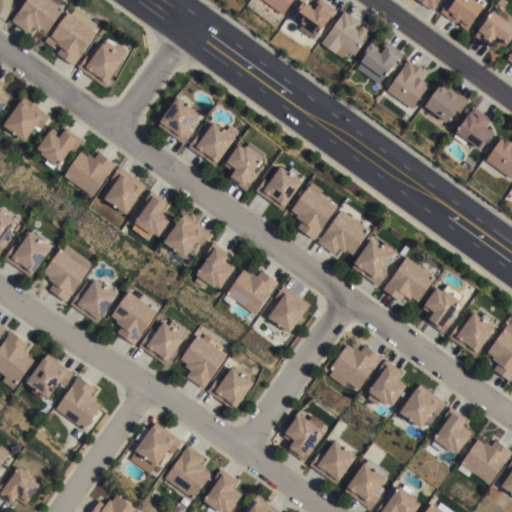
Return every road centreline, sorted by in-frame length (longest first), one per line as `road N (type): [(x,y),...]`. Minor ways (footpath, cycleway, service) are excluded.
road 1 (residential): [(0,46),(511,418)]
road 2 (primary): [(155,0),(511,255)]
road 3 (residential): [(0,283),(321,511)]
road 4 (residential): [(238,452),(347,299)]
road 5 (residential): [(511,99),(374,0)]
road 6 (residential): [(54,511),(145,385)]
road 7 (residential): [(190,24),(116,132)]
